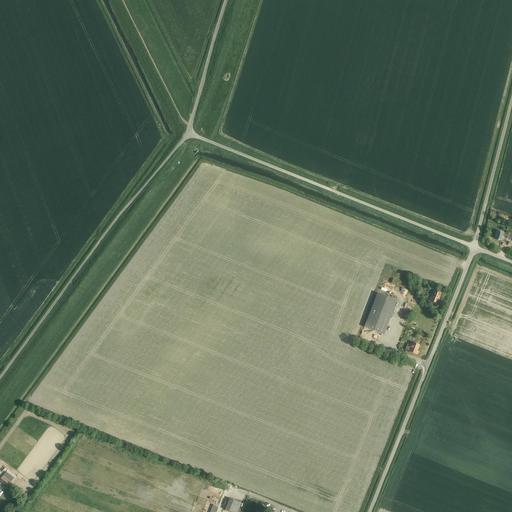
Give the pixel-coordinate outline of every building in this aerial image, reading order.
[(497,231),(495,239),(501,241),(503,236),(506,237),(507,234),(497,231)] [(437,304),(442,292),(435,289),(430,301),(437,304)] [(384,334),(397,301),(377,293),(364,327),(384,334)] [(413,342),(412,345),(408,344),(406,350),(417,355),(419,352),(417,351),(420,345),(413,342)] [(3,476),(0,480),(0,481),(7,487),(11,482),(3,476)] [(231,511),(237,511),(241,503),(229,498),(225,510),(231,511)]
